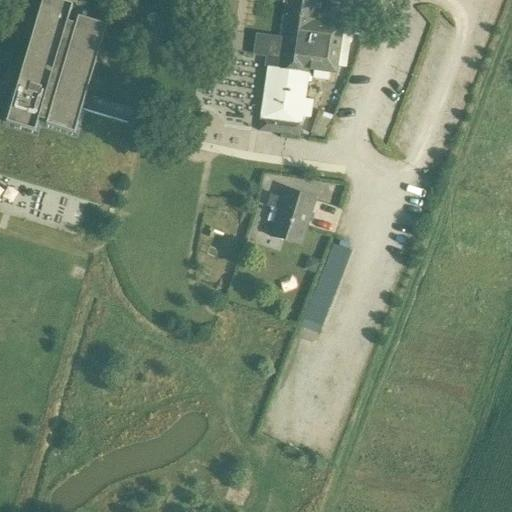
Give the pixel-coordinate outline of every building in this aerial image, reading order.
[(0,82),(0,171),(102,202),(125,124),(126,122),(82,110),(85,100),(107,27),(78,18),(76,26),(68,24),(73,7),(50,0),(43,0),(22,70),(17,87),(4,83),(0,82)] [(320,0),(319,0),(279,0),(279,4),(285,5),(280,40),(257,36),(254,55),(267,57),(265,64),(265,68),(268,68),(258,132),(297,138),(301,117),(310,118),(313,102),(303,100),(308,73),(308,71),(336,75),(338,63),(346,64),(347,56),(339,55),(344,28),(316,24),(320,0)] [(222,184),(225,153),(144,147),(141,178),(222,184)] [(315,201),(284,192),(282,199),(270,196),(267,208),(278,211),(270,238),(301,247),(315,201)] [(352,253),(333,246),(300,329),(319,336),(352,253)] [(304,270),(315,274),(320,263),(309,259),(304,270)]
